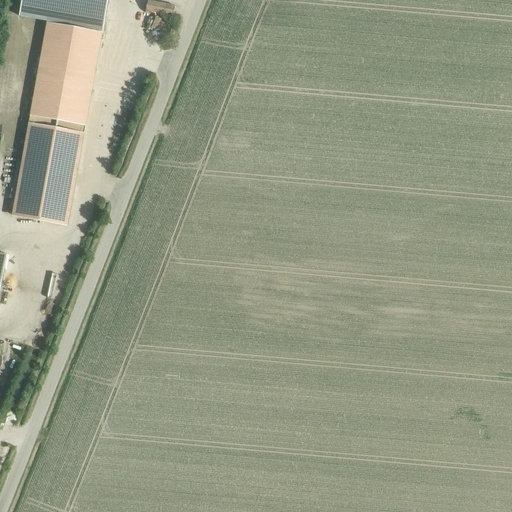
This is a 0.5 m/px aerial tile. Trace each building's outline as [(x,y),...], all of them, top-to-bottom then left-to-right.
[(22,0),(19,17),(47,22),(47,25),(102,35),(103,31),(105,32),(106,26),(104,26),(108,0),(22,0)] [(146,12),(173,17),(175,7),(148,1),(146,12)] [(151,31),(161,34),(166,21),(156,17),(151,31)] [(45,26),(30,115),(87,124),(102,36),(45,26)] [(12,215),(69,225),(85,130),(29,121),(12,215)] [(115,131),(109,148),(116,150),(122,134),(115,131)]
